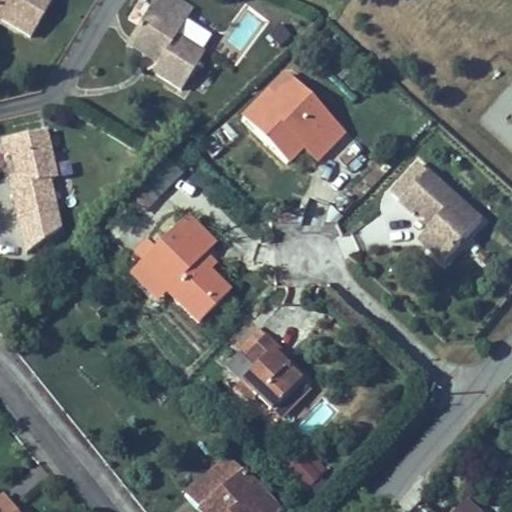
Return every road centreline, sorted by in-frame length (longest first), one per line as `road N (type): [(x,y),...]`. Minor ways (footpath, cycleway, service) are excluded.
road 1 (residential): [(472,398),(317,254)]
road 2 (residential): [(107,511),(0,379)]
road 3 (tertiary): [(384,511),(472,398)]
